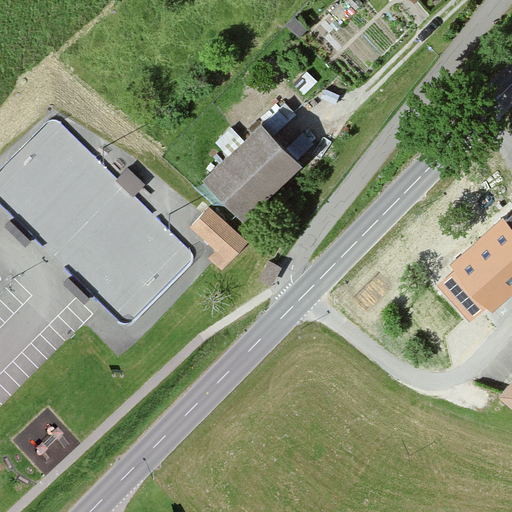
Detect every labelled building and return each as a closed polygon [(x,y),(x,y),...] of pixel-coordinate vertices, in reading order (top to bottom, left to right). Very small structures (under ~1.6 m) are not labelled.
[(277,128),(298,107),(285,95),(264,116),(277,128)] [(258,117),(204,169),(242,208),(296,156),(258,117)] [(208,203),(191,221),(217,244),(210,252),(221,263),(245,237),(208,203)] [(511,205),(441,268),(480,312),(511,284),(511,205)] [(511,371),(498,387),(511,400),(511,371)]
